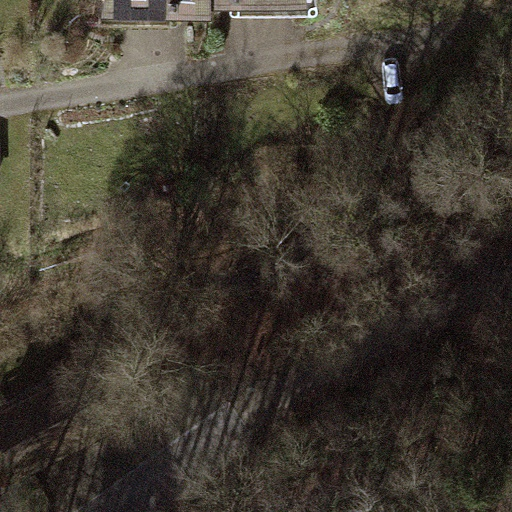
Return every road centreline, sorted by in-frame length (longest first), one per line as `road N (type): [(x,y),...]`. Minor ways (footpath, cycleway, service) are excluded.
road 1 (track): [(511,284),(377,336),(244,425)]
road 2 (residential): [(126,511),(186,476),(244,425)]
